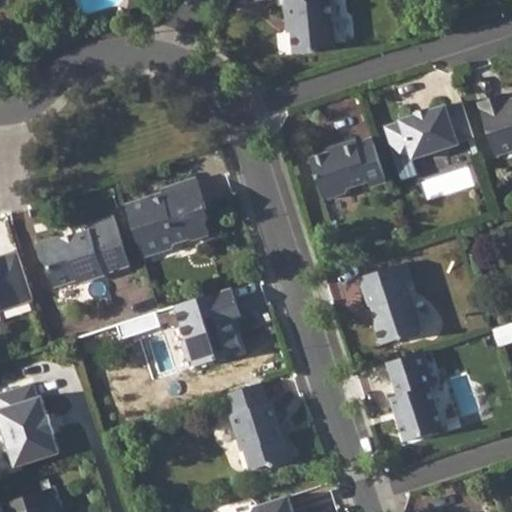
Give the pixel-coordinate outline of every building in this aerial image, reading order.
[(327,0),(276,0),(277,2),(279,2),(280,18),(285,18),(287,52),(308,51),(313,46),(331,45),(327,0)] [(506,92),(479,101),(497,156),(511,151),(511,102),(509,103),(506,92)] [(385,127),(392,148),(408,143),(413,160),(460,145),(459,141),(474,136),(462,102),(448,106),(447,104),(430,109),(429,106),(415,111),(415,114),(398,119),(399,123),(385,127)] [(386,180),(371,135),(358,139),(357,136),(341,141),(342,145),(309,155),(320,193),(327,196),(348,190),(347,187),(368,180),(370,185),(386,180)] [(148,197),(125,204),(142,258),(171,248),(174,242),(188,238),(189,241),(207,236),(200,211),(205,211),(195,178),(160,188),(162,195),(156,197),(153,199),(151,199),(148,197)] [(357,191),(332,201),(338,215),(363,205),(357,191)] [(59,238),(35,245),(39,256),(47,264),(54,287),(72,281),(76,281),(81,284),(106,276),(105,274),(128,267),(111,216),(86,224),(87,230),(74,234),(75,238),(63,241),(62,239),(59,238)] [(0,310),(32,300),(17,251),(0,256),(0,310)] [(405,261),(359,277),(368,305),(371,305),(376,321),(374,326),(376,330),(380,344),(399,338),(402,341),(418,335),(421,330),(405,281),(411,280),(405,261)] [(231,287),(173,306),(184,339),(180,345),(185,360),(190,363),(193,367),(239,353),(233,334),(233,333),(229,319),(233,318),(235,317),(239,317),(231,287)] [(425,351),(388,362),(398,395),(391,396),(406,441),(442,429),(430,387),(435,386),(425,351)] [(261,382),(225,394),(228,402),(230,409),(232,415),(229,415),(241,451),(244,450),(251,471),(267,466),(273,470),(293,464),(287,443),(284,441),(280,438),(276,424),(278,423),(272,401),(268,403),(261,382)] [(30,383),(0,392),(0,427),(4,441),(2,447),(2,449),(4,460),(12,463),(13,466),(14,467),(30,461),(57,453),(51,433),(54,432),(48,415),(44,415),(38,395),(35,396),(30,383)] [(54,487),(2,503),(5,511),(53,511),(52,510),(60,507),(54,487)] [(252,511),(292,511),(289,497),(255,508),(252,511)]
